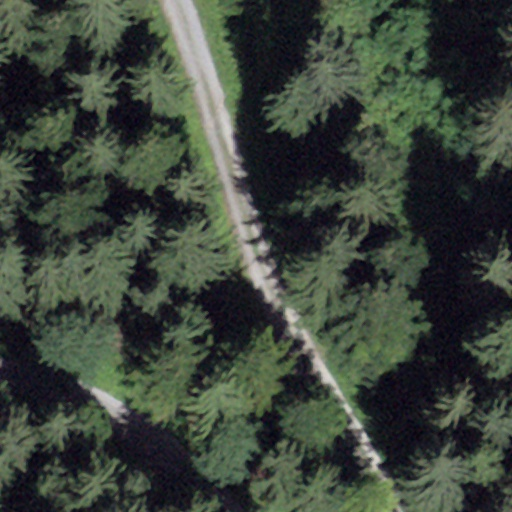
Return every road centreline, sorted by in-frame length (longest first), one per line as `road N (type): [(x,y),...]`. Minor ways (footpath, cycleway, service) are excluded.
road 1 (track): [(400,511),(302,344),(265,261),(187,0)]
road 2 (track): [(0,374),(56,392),(154,451),(226,511)]
